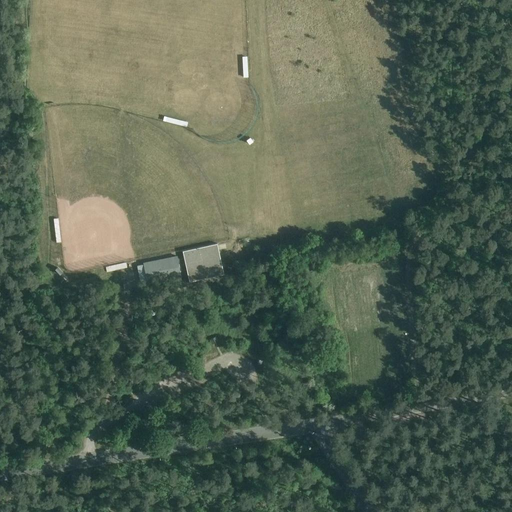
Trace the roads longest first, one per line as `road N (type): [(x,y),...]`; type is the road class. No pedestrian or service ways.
road 1 (unclassified): [(313,427),(0,473)]
road 2 (unclassified): [(511,394),(313,427)]
road 3 (track): [(416,409),(405,231)]
road 4 (track): [(28,0),(27,89),(42,130)]
